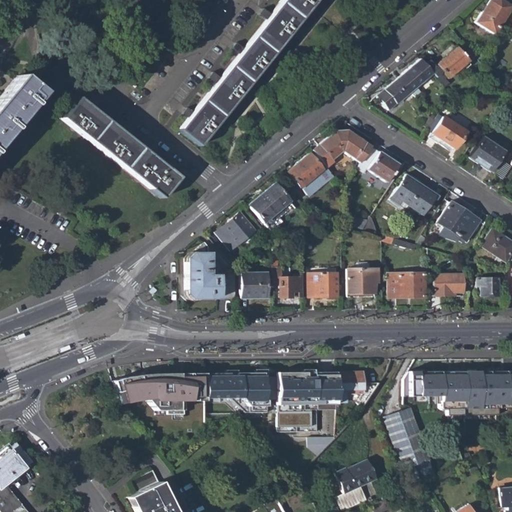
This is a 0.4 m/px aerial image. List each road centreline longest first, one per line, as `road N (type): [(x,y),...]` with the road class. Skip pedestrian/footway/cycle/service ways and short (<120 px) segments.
road 1 (primary): [(131,329),(177,338),(511,335)]
road 2 (residential): [(337,99),(511,221)]
road 3 (residential): [(142,121),(240,0)]
road 4 (residential): [(451,0),(337,99)]
road 5 (residential): [(337,99),(228,190)]
road 6 (residential): [(22,405),(102,511)]
